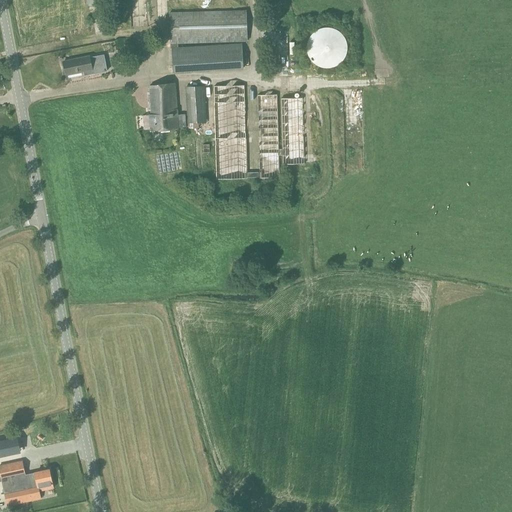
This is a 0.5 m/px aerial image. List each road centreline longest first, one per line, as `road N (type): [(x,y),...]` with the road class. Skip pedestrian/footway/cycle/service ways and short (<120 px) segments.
road 1 (tertiary): [(101,511),(0,0)]
road 2 (unknown): [(18,94),(124,78),(355,74)]
